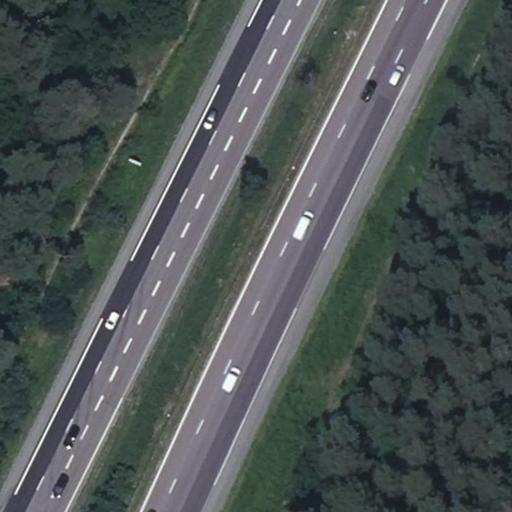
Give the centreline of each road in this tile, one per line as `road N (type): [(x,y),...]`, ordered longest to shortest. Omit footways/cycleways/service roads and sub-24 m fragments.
road 1 (trunk): [(289,0),(35,511)]
road 2 (trunk): [(169,511),(416,0)]
road 3 (track): [(0,405),(195,0)]
